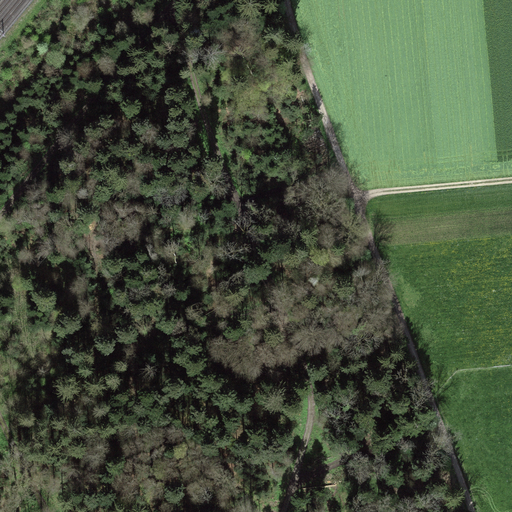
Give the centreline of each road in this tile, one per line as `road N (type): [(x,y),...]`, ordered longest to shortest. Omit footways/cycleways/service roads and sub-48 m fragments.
road 1 (track): [(470,511),(444,424),(310,96),(283,0)]
road 2 (track): [(277,511),(308,415),(308,388),(165,15)]
road 3 (track): [(0,224),(179,0)]
road 4 (track): [(286,489),(444,424)]
road 5 (track): [(353,194),(511,180)]
